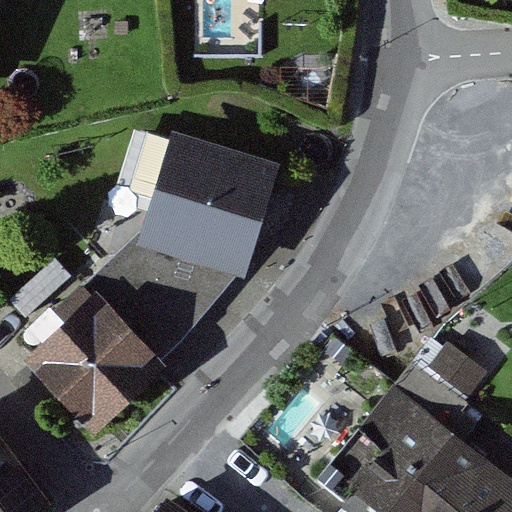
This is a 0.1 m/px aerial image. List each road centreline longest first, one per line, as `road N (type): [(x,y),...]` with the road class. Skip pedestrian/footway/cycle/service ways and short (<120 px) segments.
road 1 (residential): [(399,55),(376,196),(312,307),(109,511)]
road 2 (residential): [(92,511),(0,401)]
